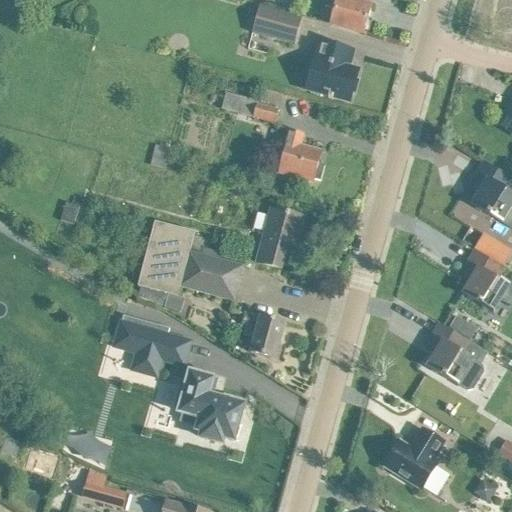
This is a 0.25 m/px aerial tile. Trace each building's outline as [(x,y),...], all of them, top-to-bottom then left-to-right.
[(340,0),(324,0),(323,7),(334,10),(330,26),(364,35),(365,31),(368,32),(371,24),(367,23),(371,8),(363,6),(364,2),(357,0),(348,0),(348,2),(340,0)] [(294,46),(302,19),(259,6),(251,34),(294,46)] [(349,103),(358,72),(348,69),(353,52),(333,47),(320,44),(307,92),(330,98),(349,103)] [(238,78),(238,94),(266,95),(267,79),(238,78)] [(273,91),(270,100),(293,106),(295,97),(273,91)] [(252,119),(256,102),(226,94),(221,111),(252,119)] [(275,124),(279,112),(257,106),(253,118),(275,124)] [(303,116),(305,131),(319,128),(316,114),(303,116)] [(166,149),(182,151),(184,130),(169,128),(166,149)] [(320,182),(324,167),(318,165),(321,153),(300,148),(303,136),(290,132),(278,174),(294,178),(313,183),(314,180),(320,182)] [(165,170),(170,150),(155,146),(150,166),(165,170)] [(482,165),(471,184),(481,190),(471,205),(488,216),(502,224),(511,230),(511,183),(499,176),(482,165)] [(81,183),(76,200),(89,204),(94,187),(81,183)] [(293,257),(303,219),(271,210),(257,264),(280,270),(284,254),(293,257)] [(233,303),(243,268),(224,262),(215,260),(217,252),(203,248),(204,247),(200,246),(202,240),(194,237),(194,235),(155,225),(138,289),(140,289),(169,296),(178,299),(181,289),(214,298),(233,303)] [(493,314),(508,290),(496,283),(502,273),(490,264),(473,254),(462,273),(472,279),(463,294),(480,305),(493,314)] [(166,309),(169,296),(140,289),(138,298),(166,309)] [(260,319),(245,315),(242,327),(246,328),(244,336),(254,339),(250,353),(276,361),(276,360),(272,359),(276,345),(280,346),(286,324),(266,319),(260,318),(260,319)] [(123,317),(115,348),(138,354),(136,362),(158,369),(161,360),(177,365),(183,366),(184,365),(189,343),(167,337),(170,329),(123,317)] [(467,392),(473,391),(484,373),(482,367),(480,366),(486,357),(438,327),(426,346),(436,352),(427,367),(444,378),(457,386),(467,392)] [(212,393),(216,378),(192,371),(193,367),(184,365),(183,366),(177,365),(174,378),(185,381),(182,391),(179,390),(174,409),(177,409),(175,415),(181,417),(179,423),(195,427),(193,433),(198,435),(197,437),(221,444),(223,439),(233,442),(234,439),(238,440),(241,429),(237,428),(244,407),(238,405),(239,402),(212,393)] [(511,413),(502,418),(508,431),(511,429),(511,413)] [(61,441),(66,430),(52,424),(47,436),(61,441)] [(435,467),(437,466),(432,463),(444,445),(422,431),(415,441),(416,444),(417,445),(413,451),(400,443),(384,468),(421,491),(422,489),(436,497),(449,476),(435,467)] [(511,444),(507,442),(498,457),(511,466),(511,464),(511,444)] [(105,453),(97,481),(141,493),(144,483),(117,475),(122,458),(105,453)] [(86,484),(82,497),(124,509),(128,495),(104,489),(86,484)] [(199,511),(193,510),(166,503),(163,511),(199,511)]
